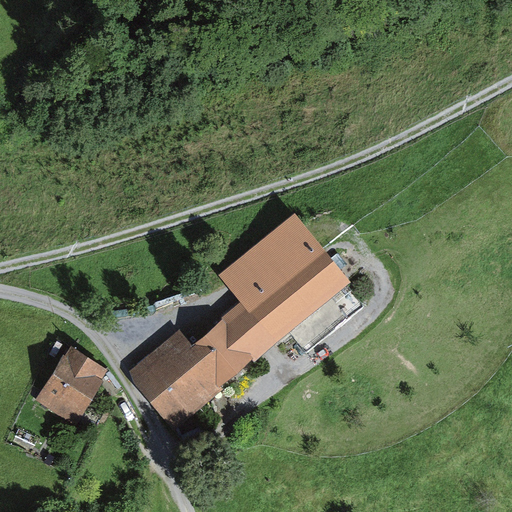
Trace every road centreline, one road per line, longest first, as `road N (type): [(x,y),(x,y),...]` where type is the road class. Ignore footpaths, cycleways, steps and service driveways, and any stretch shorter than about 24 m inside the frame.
road 1 (track): [(0,269),(304,180),(511,82)]
road 2 (track): [(189,511),(169,455),(94,335),(53,303),(0,290)]
